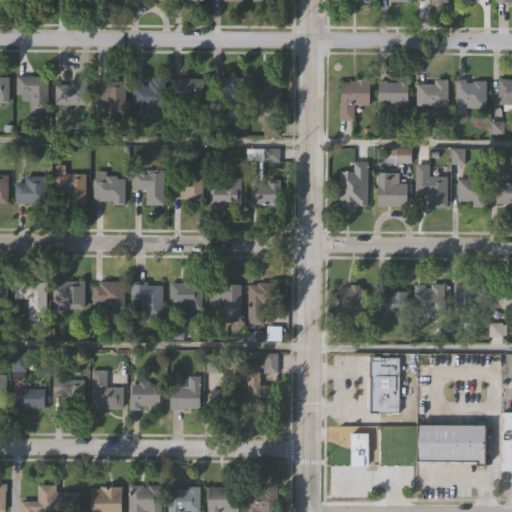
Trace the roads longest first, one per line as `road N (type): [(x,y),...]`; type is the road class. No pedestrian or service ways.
road 1 (tertiary): [(313,0),(308,511)]
road 2 (tertiary): [(511,41),(0,37)]
road 3 (residential): [(511,247),(0,243)]
road 4 (residential): [(310,449),(0,447)]
